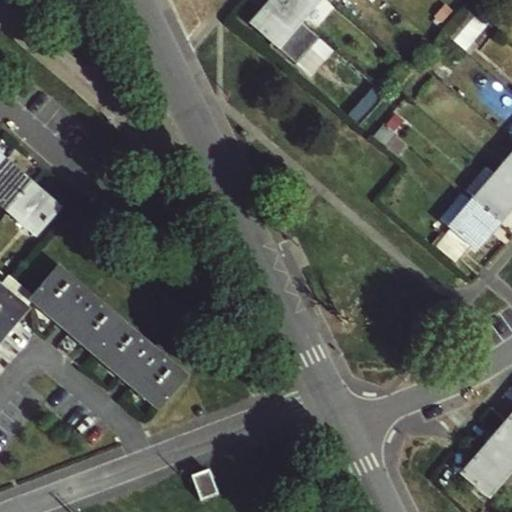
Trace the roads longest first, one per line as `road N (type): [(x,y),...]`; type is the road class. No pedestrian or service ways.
road 1 (residential): [(135,0),(327,392)]
road 2 (residential): [(327,392),(17,511)]
road 3 (residential): [(327,392),(387,511)]
